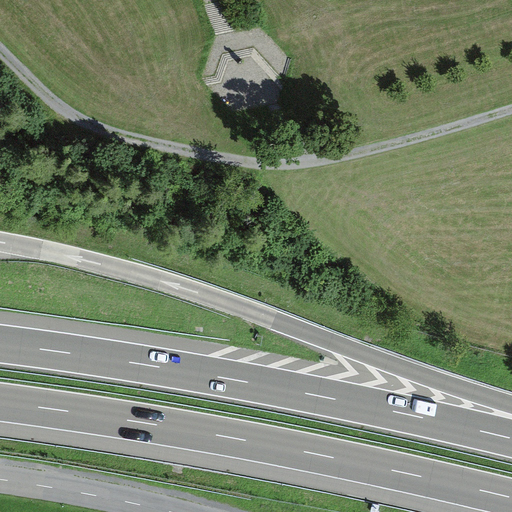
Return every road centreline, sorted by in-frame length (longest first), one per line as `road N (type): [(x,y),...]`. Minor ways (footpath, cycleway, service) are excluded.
road 1 (track): [(0,49),(66,113),(100,133),(255,168),(315,164),(511,112)]
road 2 (motorway): [(511,414),(160,280),(0,243)]
road 3 (motorway): [(0,403),(230,438),(511,499)]
road 4 (motorway): [(511,438),(248,382),(0,343)]
road 5 (residential): [(163,511),(0,480)]
